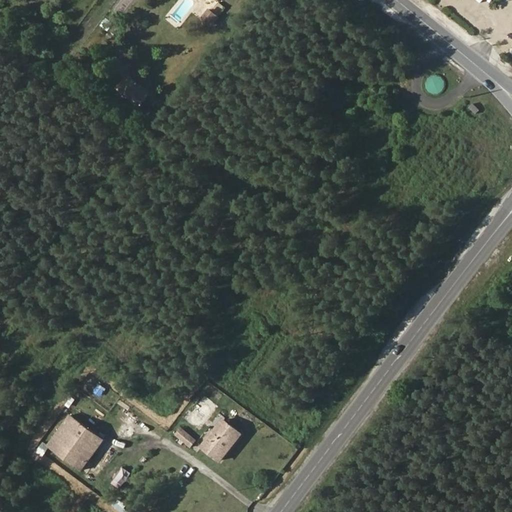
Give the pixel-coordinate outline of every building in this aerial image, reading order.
[(202,17),(214,27),(223,16),(211,6),(202,17)] [(421,48),(425,43),(420,38),(416,43),(421,48)] [(445,77),(429,75),(427,91),(442,93),(445,77)] [(73,414),(50,444),(83,469),(106,439),(73,414)] [(244,433),(225,418),(203,446),(223,461),(244,433)]
